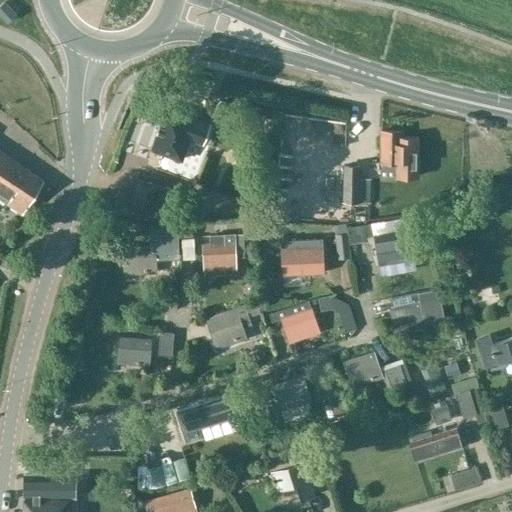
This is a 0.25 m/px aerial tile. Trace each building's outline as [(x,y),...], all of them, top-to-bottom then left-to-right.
[(0,14),(8,22),(17,13),(5,0),(0,4),(0,14)] [(203,143),(210,124),(166,108),(150,149),(181,160),(190,138),(203,143)] [(379,163),(396,163),(395,178),(419,178),(419,137),(404,137),(404,130),(380,130),(379,163)] [(21,213),(43,180),(23,166),(23,165),(0,149),(0,197),(7,203),(21,213)] [(342,201),(371,202),(371,178),(361,177),(361,164),(344,164),(342,201)] [(130,211),(153,216),(156,203),(172,206),(177,190),(161,185),(138,179),(130,211)] [(360,216),(365,232),(383,226),(379,211),(360,216)] [(179,226),(171,226),(170,235),(158,235),(158,248),(156,248),(155,245),(123,247),(123,275),(157,273),(156,257),(180,257),(179,226)] [(379,266),(415,260),(409,228),(373,234),(379,266)] [(338,258),(350,257),(348,232),(335,234),(338,258)] [(236,253),(245,253),(244,233),(210,234),(210,243),(202,243),(203,271),(236,269),(236,253)] [(282,275),(325,272),(322,238),(301,238),(286,239),(286,246),(280,247),(282,275)] [(394,333),(428,327),(446,323),(439,289),(418,293),(390,298),(392,306),(389,307),(394,333)] [(331,309),(330,295),(318,298),(321,311),(331,309)] [(243,325),(250,322),(249,317),(260,314),(257,300),(245,304),(223,311),(224,315),(206,321),(216,349),(247,338),(243,325)] [(289,343),(320,332),(311,306),(310,306),(308,300),(268,313),(271,322),(280,318),(289,343)] [(174,332),(160,331),(158,354),(172,355),(174,332)] [(511,337),(493,344),(489,334),(474,339),(481,358),(494,353),(497,364),(511,358),(511,337)] [(149,365),(152,341),(120,338),(117,362),(149,365)] [(352,387),(383,377),(374,351),(343,361),(352,387)] [(456,362),(444,366),(449,379),(460,375),(456,362)] [(391,386),(406,382),(400,363),(385,369),(391,386)] [(308,402),(312,400),(304,375),(272,385),(280,411),(282,411),(285,422),(312,413),(308,402)] [(463,418),(477,414),(470,389),(456,393),(463,418)] [(334,416),(347,413),(340,391),(327,395),(330,403),(324,404),(328,418),(334,416)] [(240,423),(243,422),(234,393),(176,411),(186,441),(203,436),(204,440),(242,428),(240,423)] [(495,428),(509,425),(502,404),(490,408),(495,428)] [(416,461),(463,446),(457,426),(410,440),(416,461)] [(316,495),(309,473),(327,466),(321,446),(306,452),(303,443),(290,448),(293,456),(271,462),(274,469),(271,470),(277,491),(296,485),(301,500),(316,495)] [(446,481),(459,480),(455,453),(442,455),(446,481)] [(227,470),(216,474),(224,492),(234,488),(227,470)] [(24,497),(77,498),(77,474),(25,474),(24,497)] [(497,476),(477,482),(480,491),(500,485),(497,476)] [(197,511),(192,493),(148,506),(150,511),(197,511)] [(77,511),(78,498),(77,498),(24,497),(24,500),(24,511),(21,511),(77,511)]
